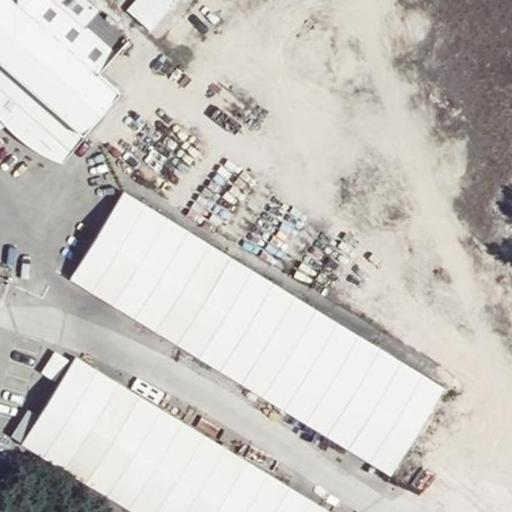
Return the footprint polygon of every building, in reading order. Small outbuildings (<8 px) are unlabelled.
[(0,0),(0,59),(84,132),(86,131),(120,92),(99,73),(80,55),(95,36),(117,54),(129,38),(88,0),(0,0)] [(134,0),(125,10),(149,31),(176,0),(134,0)] [(99,73),(117,54),(95,36),(80,55),(99,73)] [(440,392),(120,193),(67,277),(387,477),(440,392)] [(333,511),(75,352),(21,439),(139,511),(333,511)]
